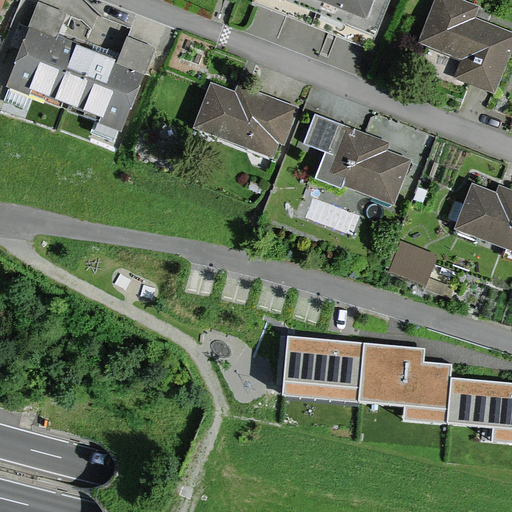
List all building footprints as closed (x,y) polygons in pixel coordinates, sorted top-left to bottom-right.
[(65,8),(45,0),(34,0),(0,83),(0,91),(119,140),(160,42),(125,28),(114,55),(56,31),(65,8)] [(379,0),(261,0),(365,38),(379,0)] [(455,82),(497,97),(511,53),(511,33),(476,21),(480,9),(453,0),(436,0),(419,48),(462,63),(455,82)] [(285,150),(299,109),(239,88),(236,95),(211,87),(194,136),(274,164),(280,148),(285,150)] [(342,193),(394,212),(413,163),(388,154),(391,146),(315,117),(303,149),(326,157),(315,184),(342,194),(342,193)] [(511,255),(511,193),(500,189),(497,196),(472,187),(455,234),(511,255)] [(389,277),(426,290),(437,259),(401,246),(389,277)] [(425,357),(287,346),(282,410),(331,414),(331,411),(404,417),(403,431),(448,435),(451,392),(453,375),(424,373),(425,357)] [(511,397),(451,392),(448,435),(493,439),(492,454),(511,455),(511,397)]
